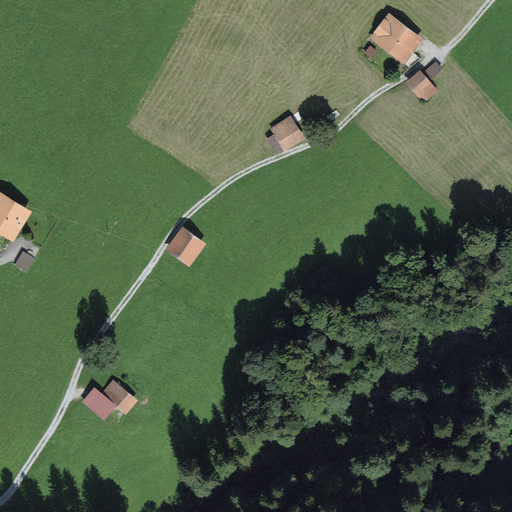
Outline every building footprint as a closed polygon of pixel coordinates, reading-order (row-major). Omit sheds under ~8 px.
[(403,63),(423,37),(387,10),(367,37),(403,63)] [(374,56),(380,49),(372,44),(367,51),(374,56)] [(443,70),(436,61),(424,71),(432,80),(443,70)] [(423,106),(439,92),(420,71),(404,84),(423,106)] [(307,138),(291,114),(269,128),(273,134),(266,139),(276,154),(283,150),(285,152),(307,138)] [(0,230),(12,237),(30,208),(0,190),(0,230)] [(189,267),(206,244),(183,227),(165,250),(189,267)] [(28,264),(36,250),(23,243),(16,257),(28,264)] [(134,410),(147,394),(121,373),(109,388),(102,382),(90,396),(112,415),(123,401),(134,410)]
